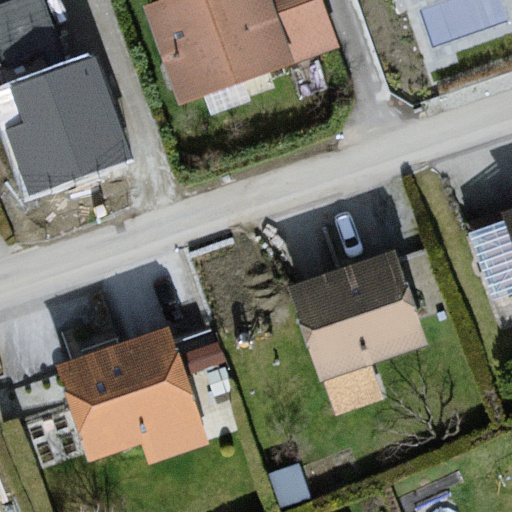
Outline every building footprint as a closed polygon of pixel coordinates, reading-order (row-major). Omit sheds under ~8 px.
[(150,0),(179,97),(320,56),(303,0),(150,0)] [(93,53),(0,85),(0,131),(22,196),(130,159),(93,53)] [(511,212),(499,218),(511,251),(511,212)] [(278,283),(313,381),(419,343),(384,245),(278,283)] [(214,318),(183,322),(187,358),(219,354),(214,318)] [(56,365),(88,464),(137,448),(143,466),(214,443),(176,327),(56,365)]
